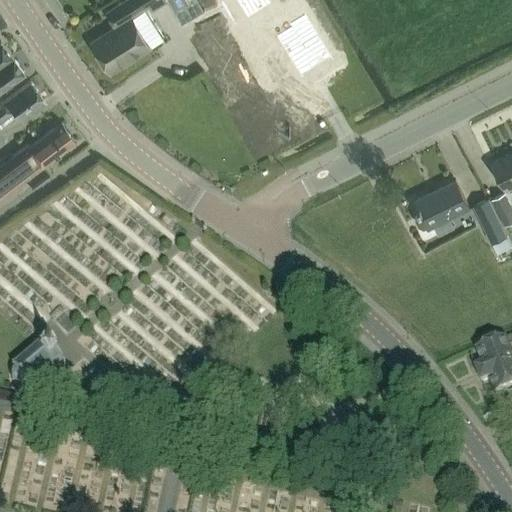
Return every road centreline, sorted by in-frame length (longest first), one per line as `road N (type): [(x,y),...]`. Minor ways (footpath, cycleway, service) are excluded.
road 1 (tertiary): [(511,505),(463,432),(372,326),(245,231)]
road 2 (tertiary): [(245,231),(298,193),(511,85)]
road 3 (tertiary): [(111,135),(14,0)]
road 4 (tertiary): [(245,231),(111,135)]
road 5 (unclassified): [(0,217),(111,135)]
